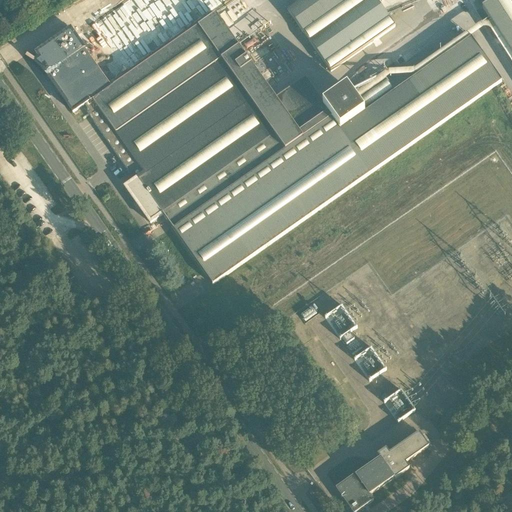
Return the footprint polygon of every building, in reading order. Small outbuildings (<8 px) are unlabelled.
[(489,19),(511,55),(511,0),(495,0),(476,12),(483,23),(489,19)] [(295,126),(216,15),(113,87),(71,29),(35,53),(63,93),(62,94),(65,98),(64,99),(64,100),(73,113),(85,105),(89,111),(86,113),(93,122),(130,175),(133,173),(137,179),(125,187),(135,203),(137,202),(141,207),(139,208),(150,224),(163,215),(212,285),(371,173),(501,82),(502,82),(471,38),(395,92),(386,79),(355,99),(347,88),(295,126)] [(342,338),(347,345),(355,340),(350,333),(342,338)] [(354,356),(367,379),(382,371),(370,348),(354,356)] [(401,390),(384,399),(395,421),(412,413),(401,390)] [(355,475),(335,489),(351,511),(357,511),(373,501),(370,495),(394,479),(409,469),(405,463),(429,447),(419,433),(389,454),(386,449),(377,455),(380,459),(355,476),(355,475)]
